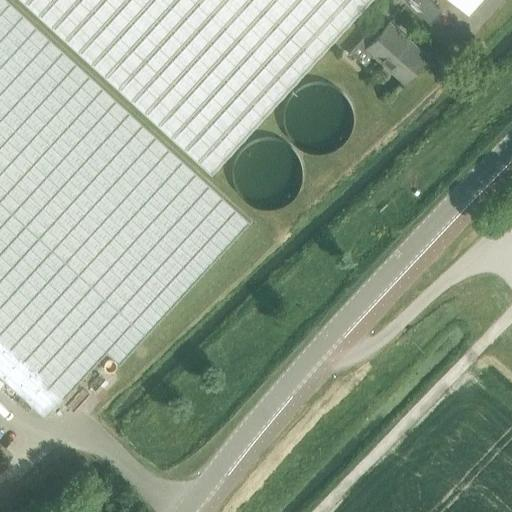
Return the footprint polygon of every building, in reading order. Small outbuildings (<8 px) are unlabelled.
[(0,0),(0,375),(46,417),(105,350),(118,363),(247,221),(207,184),(6,0),(0,0)] [(6,0),(207,184),(371,0),(6,0)] [(404,0),(430,23),(441,11),(429,0),(455,0),(469,12),(479,0),(404,0)] [(374,56),(404,83),(428,56),(389,22),(375,37),(368,31),(349,52),(365,65),(374,56)] [(347,124),(348,119),(347,113),(345,108),(343,103),(339,99),(335,96),(330,93),(325,91),(320,91),(314,91),(309,93),(304,95),(300,98),(296,102),(293,107),(291,112),(291,117),(291,123),(292,128),(294,133),(297,137),(301,141),(305,144),(310,147),(316,148),(321,148),(326,147),(332,145),(336,142),(340,139),(343,134),(346,129),(347,124)] [(301,180),(301,174),(301,169),(299,164),(296,159),(293,155),(289,151),(284,149),(279,147),(273,146),(268,147),(263,148),(258,150),(253,154),(250,158),(247,162),(245,167),(244,173),(244,178),(245,183),(248,188),(251,193),(254,197),(259,200),(264,202),(269,203),(275,203),(280,202),(285,200),(290,198),(294,194),(297,190),(299,185),(301,180)]
